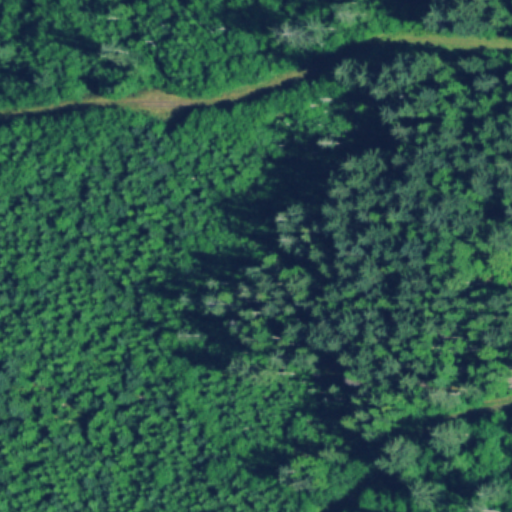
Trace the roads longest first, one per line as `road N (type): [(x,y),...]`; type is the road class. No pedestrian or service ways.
road 1 (track): [(511,47),(394,61),(241,104),(0,136)]
road 2 (track): [(314,511),(511,338)]
